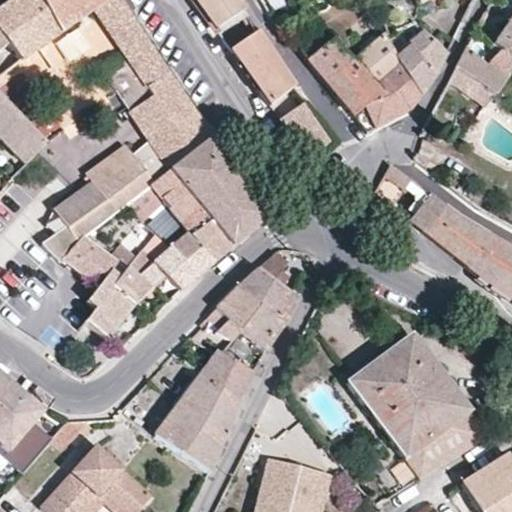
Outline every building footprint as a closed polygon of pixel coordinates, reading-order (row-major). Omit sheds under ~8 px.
[(91,8),(102,0),(6,0),(0,5),(0,37),(4,43),(16,60),(91,8)] [(148,46),(118,0),(102,0),(91,8),(121,53),(126,59),(148,46)] [(196,0),(212,22),(240,4),(237,0),(196,0)] [(511,11),(511,0),(493,0),(511,10),(511,11)] [(212,22),(217,28),(244,10),(240,4),(212,22)] [(494,99),(511,73),(511,16),(506,27),(503,25),(490,42),(501,52),(489,67),(476,85),(480,88),(489,95),(494,99)] [(233,37),(239,45),(250,37),(243,30),(233,37)] [(239,45),(232,49),(271,106),(296,87),(259,32),(250,37),(239,45)] [(314,37),(297,50),(353,118),(382,95),(376,87),(407,64),(401,55),(390,33),(355,61),(336,39),(329,45),(325,40),(321,44),(314,37)] [(407,64),(424,94),(442,71),(451,52),(438,41),(420,54),(413,47),(401,55),(407,64)] [(262,216),(162,68),(148,46),(126,59),(121,53),(98,68),(146,139),(128,153),(118,156),(105,161),(82,174),(86,180),(87,181),(73,194),(62,207),(55,217),(49,210),(42,224),(49,227),(52,232),(37,242),(49,256),(56,261),(58,258),(73,240),(79,235),(121,203),(166,168),(228,245),(262,216)] [(467,49),(457,69),(467,78),(476,85),(489,67),(467,49)] [(382,95),(353,118),(367,135),(412,112),(424,94),(407,64),(376,87),(382,95)] [(467,78),(457,69),(449,82),(458,89),(467,78)] [(476,85),(467,78),(458,89),(471,100),(480,88),(476,85)] [(489,95),(480,88),(471,100),(479,107),(489,95)] [(45,146),(0,98),(0,141),(25,167),(45,146)] [(45,115),(54,128),(69,118),(60,105),(45,115)] [(304,105),(282,120),(308,158),(332,141),(304,105)] [(118,156),(128,153),(120,143),(80,172),(82,174),(105,161),(118,156)] [(349,196),(360,184),(341,165),(329,177),(326,181),(344,199),(349,196)] [(414,184),(392,167),(381,186),(402,199),(410,189),(414,184)] [(194,275),(228,245),(166,168),(121,203),(138,220),(144,215),(149,217),(156,210),(163,211),(165,209),(184,232),(166,247),(194,275)] [(48,208),(49,210),(55,217),(62,207),(73,194),(87,181),(86,180),(48,208)] [(431,197),(414,184),(410,189),(423,200),(413,213),(416,215),(431,197)] [(398,205),(402,199),(381,186),(375,195),(394,211),(398,205)] [(446,209),(431,197),(411,223),(427,235),(468,268),(488,237),(461,222),(446,209)] [(114,260),(79,235),(73,240),(58,258),(94,285),(114,260)] [(511,251),(488,238),(468,268),(492,286),(511,298),(511,251)] [(194,275),(166,247),(133,276),(148,287),(161,275),(176,290),(194,275)] [(308,268),(313,259),(296,251),(277,252),(291,253),(308,268)] [(280,262),(272,254),(269,257),(234,288),(260,307),(281,323),(296,294),(291,289),(287,294),(272,283),(266,278),(280,262)] [(131,302),(108,285),(122,267),(114,260),(94,285),(83,300),(91,307),(81,320),(115,348),(119,343),(108,332),(131,302)] [(147,295),(152,290),(148,287),(133,276),(122,267),(108,285),(131,302),(140,292),(144,296),(147,295)] [(278,275),(273,271),(266,278),(272,283),(278,275)] [(224,348),(239,330),(260,307),(234,288),(213,309),(226,321),(218,330),(212,336),(224,348)] [(239,330),(262,354),(281,323),(260,307),(239,330)] [(213,309),(205,316),(218,330),(226,321),(213,309)] [(345,382),(359,402),(396,454),(414,481),(484,439),(453,394),(410,336),(345,382)] [(194,372),(201,376),(238,402),(252,372),(246,368),(220,354),(216,353),(205,366),(200,364),(194,372)] [(511,375),(511,373),(511,359),(498,353),(492,366),(511,375)] [(201,376),(194,372),(186,383),(191,387),(201,376)] [(0,449),(6,455),(35,424),(43,414),(0,375),(0,449)] [(191,387),(179,403),(153,438),(207,474),(213,462),(238,402),(201,376),(191,387)] [(175,398),(179,403),(191,387),(186,383),(175,398)] [(52,439),(62,448),(86,419),(67,420),(52,439)] [(52,439),(35,424),(6,455),(23,471),(52,439)] [(40,508),(44,511),(84,511),(104,492),(127,511),(137,511),(150,498),(144,492),(111,463),(95,447),(77,467),(62,484),(66,489),(58,498),(53,494),(40,508)] [(511,511),(511,471),(502,456),(456,486),(471,511),(511,511)] [(320,511),(329,477),(273,463),(272,469),(265,467),(256,503),(273,507),(272,511),(320,511)] [(66,489),(62,484),(53,494),(58,498),(66,489)] [(97,511),(105,504),(113,511),(127,511),(104,492),(84,511),(97,511)] [(376,509),(376,511),(390,503),(386,497),(374,505),(376,509)] [(272,511),(273,507),(256,503),(253,511),(272,511)]
